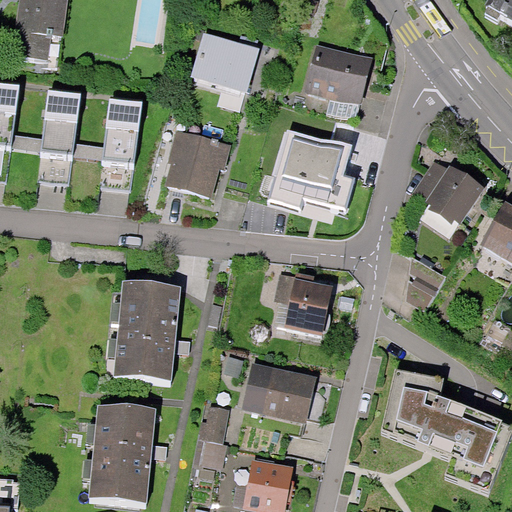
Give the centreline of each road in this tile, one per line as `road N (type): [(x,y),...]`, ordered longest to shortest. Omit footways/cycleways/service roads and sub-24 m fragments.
road 1 (residential): [(0,220),(329,259),(384,236)]
road 2 (residential): [(323,511),(384,236)]
road 3 (residential): [(384,236),(431,46)]
road 4 (tertiary): [(431,46),(511,141)]
